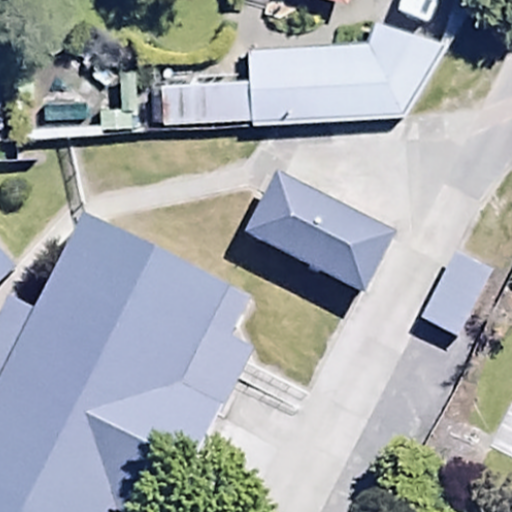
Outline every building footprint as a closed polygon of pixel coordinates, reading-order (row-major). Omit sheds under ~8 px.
[(242,51),(243,82),(155,85),(156,126),(403,121),(443,47),(369,22),(355,48),(242,51)] [(246,250),(353,300),(384,234),(277,184),(246,250)] [(0,381),(0,511),(121,511),(129,499),(152,511),(173,511),(215,437),(181,418),(241,310),(87,224),(0,381)] [(450,253),(415,321),(456,341),(491,274),(450,253)] [(0,301),(18,288),(0,265),(0,301)]
